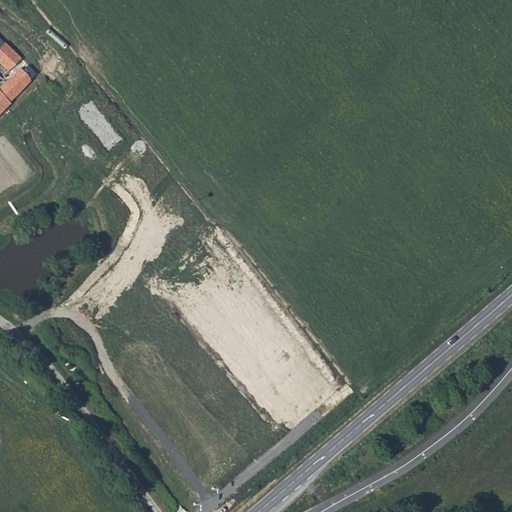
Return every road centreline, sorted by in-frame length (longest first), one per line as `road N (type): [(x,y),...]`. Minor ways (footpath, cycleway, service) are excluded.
road 1 (secondary): [(511,294),(258,511)]
road 2 (unclassified): [(156,511),(59,379),(0,322)]
